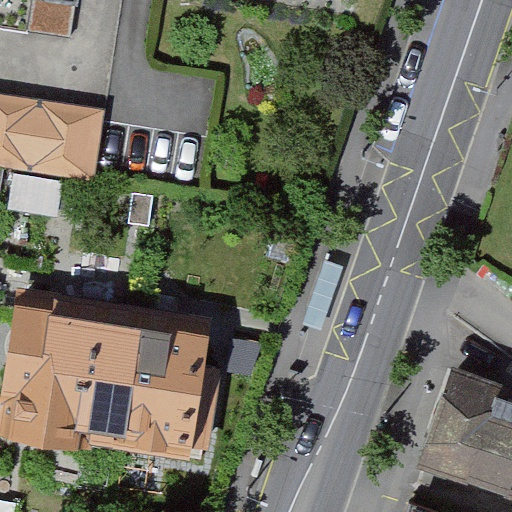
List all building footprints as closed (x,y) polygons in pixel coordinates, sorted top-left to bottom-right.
[(96,0),(0,0),(0,28),(81,41),(87,0),(96,0),(97,0),(96,0)] [(0,96),(0,168),(100,183),(109,125),(110,114),(0,96)] [(2,435),(141,454),(158,334),(18,315),(2,435)] [(198,340),(158,334),(141,454),(209,463),(221,379),(193,375),(198,340)] [(506,381),(453,364),(421,459),(511,489),(511,415),(496,410),(506,381)]
